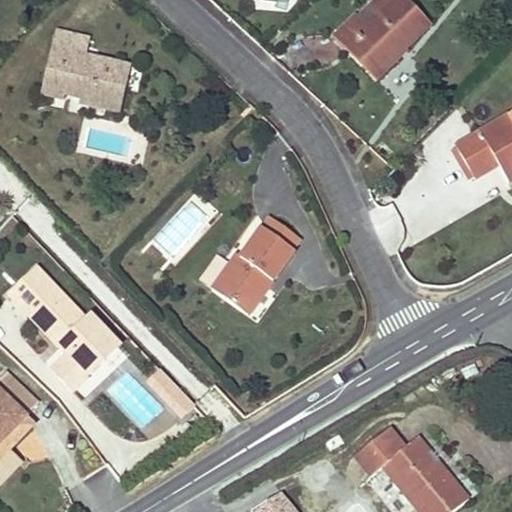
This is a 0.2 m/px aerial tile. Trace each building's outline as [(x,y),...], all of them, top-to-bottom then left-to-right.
[(332,39),(346,53),(351,47),(374,70),(400,45),(403,48),(427,24),(404,0),(397,0),(368,28),(356,16),(332,39)] [(47,82),(44,97),(64,102),(66,97),(80,100),(79,105),(120,114),(125,93),(121,92),(126,70),(85,59),(87,49),(85,48),(86,43),(55,35),(51,53),(53,54),(50,68),(47,67),(44,81),(47,82)] [(351,47),(346,53),(375,82),(406,51),(403,48),(400,45),(374,70),(351,47)] [(458,146),(475,176),(499,163),(509,180),(511,178),(511,115),(510,116),(511,119),(511,126),(488,141),(482,133),(458,146)] [(511,119),(510,116),(482,133),(488,141),(511,126),(511,119)] [(211,291),(241,313),(265,281),(270,285),(292,255),(289,252),(297,241),(268,220),(260,231),(240,259),(235,256),(228,266),(211,291)] [(211,291),(228,266),(216,257),(198,282),(211,291)] [(106,336),(91,320),(87,325),(36,271),(9,297),(54,344),(57,340),(63,346),(59,350),(67,358),(52,372),(72,394),(105,362),(93,349),(106,336)] [(265,281),(241,313),(247,317),(270,285),(265,281)] [(118,350),(106,336),(93,349),(105,362),(118,350)] [(63,346),(57,340),(54,344),(59,350),(63,346)] [(197,410),(161,372),(147,385),(183,423),(197,410)] [(0,460),(2,458),(0,456),(0,447),(25,420),(37,407),(5,377),(0,382),(0,460)] [(31,427),(25,420),(0,447),(0,456),(2,458),(0,460),(0,487),(20,465),(7,452),(31,427)] [(420,454),(425,450),(417,440),(404,451),(387,431),(355,458),(370,478),(382,469),(416,511),(451,511),(465,500),(440,469),(436,473),(420,454)] [(440,469),(425,450),(420,454),(436,473),(440,469)] [(253,511),(294,511),(281,496),(253,511)]
